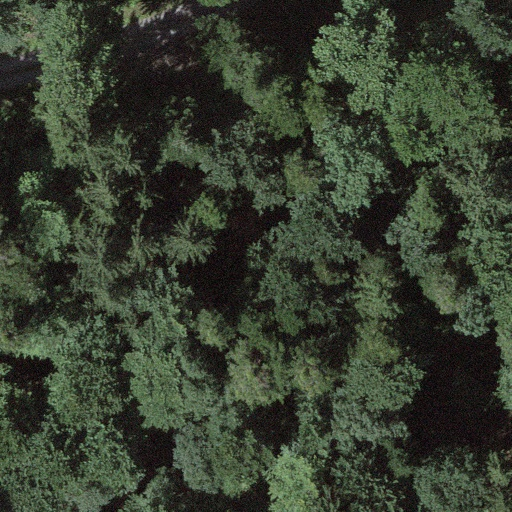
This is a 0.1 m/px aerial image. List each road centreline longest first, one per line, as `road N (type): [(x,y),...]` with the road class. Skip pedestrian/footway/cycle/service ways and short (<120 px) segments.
road 1 (track): [(119,54),(511,109)]
road 2 (track): [(0,75),(119,54),(221,0)]
